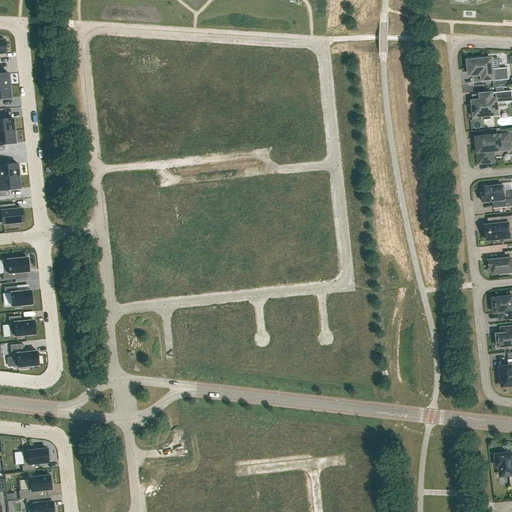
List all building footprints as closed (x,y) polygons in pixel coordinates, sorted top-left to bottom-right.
[(475,61),(468,61),(470,75),(482,74),(483,82),(493,81),(494,85),(506,84),(506,80),(509,79),(508,68),(492,69),(491,59),(485,60),(485,57),(475,58),(475,61)] [(8,73),(0,74),(0,86),(9,86),(8,73)] [(9,86),(0,86),(0,99),(10,98),(9,86)] [(473,108),(471,108),(472,117),(481,116),(482,120),(491,119),(491,115),(498,114),(497,103),(511,100),(511,95),(511,91),(484,94),(480,94),(481,100),(472,101),(473,108)] [(0,119),(0,132),(14,131),(13,119),(0,119)] [(479,137),(476,138),(477,145),(479,163),(492,162),(494,162),(492,151),(508,149),(510,149),(508,134),(500,135),(499,129),(479,131),(479,137)] [(14,131),(0,132),(0,144),(15,143),(14,131)] [(1,165),(0,165),(0,178),(18,176),(17,164),(1,165)] [(18,176),(0,178),(0,190),(20,189),(18,176)] [(486,194),(482,194),(483,202),(493,201),(494,208),(511,205),(511,182),(502,184),(503,186),(485,187),(486,194)] [(0,211),(0,224),(10,223),(10,226),(19,225),(18,222),(23,222),(22,209),(0,211)] [(500,224),(485,225),(487,240),(511,238),(510,230),(511,229),(511,215),(499,217),(500,224)] [(505,259),(489,260),(490,269),(492,269),(492,274),(500,273),(500,275),(507,275),(507,273),(511,272),(511,260),(511,258),(511,250),(505,252),(505,259)] [(4,274),(2,274),(3,280),(15,279),(15,273),(29,272),(27,258),(16,259),(16,257),(10,258),(10,260),(2,260),(4,274)] [(16,286),(4,287),(4,293),(10,293),(12,307),(15,306),(15,308),(21,308),(21,306),(32,305),(31,291),(17,292),(16,286)] [(493,304),(492,305),(493,310),(494,311),(494,313),(499,313),(500,319),(510,318),(511,318),(511,296),(506,297),(504,296),(499,296),(498,298),(493,298),(493,304)] [(21,316),(8,317),(10,337),(18,336),(18,338),(24,338),(24,336),(35,334),(34,320),(21,322),(21,316)] [(497,336),(495,336),(495,342),(497,342),(498,348),(503,347),(503,349),(510,349),(510,347),(511,346),(511,326),(511,327),(501,327),(501,328),(501,333),(496,334),(497,336)] [(22,344),(10,345),(11,355),(12,355),(13,368),(21,367),(21,369),(27,368),(27,367),(38,365),(37,351),(23,353),(22,344)] [(509,366),(500,367),(502,387),(511,385),(511,359),(508,360),(509,366)] [(23,465),(22,465),(22,471),(35,470),(34,464),(48,463),(48,457),(49,456),(49,449),(47,449),(22,451),(23,465)] [(496,457),(495,458),(495,464),(497,464),(497,466),(500,466),(501,476),(509,475),(510,487),(511,486),(511,453),(505,454),(505,453),(498,453),(498,455),(496,455),(496,457)] [(28,490),(18,491),(19,499),(25,499),(25,498),(34,497),(33,491),(51,490),(50,483),(52,483),(51,476),(49,476),(27,478),(28,490)] [(34,497),(25,498),(25,499),(26,505),(27,505),(28,511),(55,511),(55,507),(53,508),(52,501),(38,503),(38,497),(34,497)]
